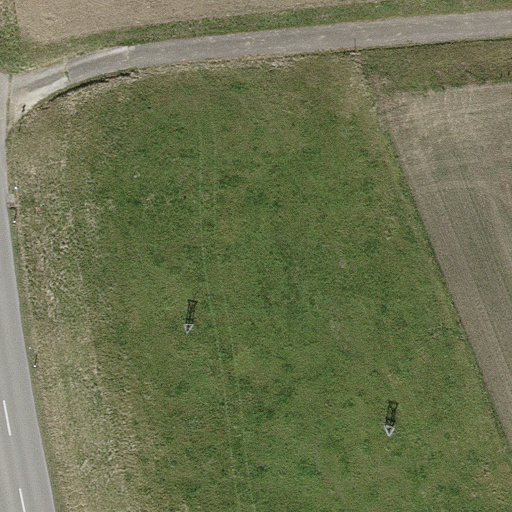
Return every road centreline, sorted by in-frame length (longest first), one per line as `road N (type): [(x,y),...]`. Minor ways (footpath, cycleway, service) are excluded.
road 1 (track): [(0,102),(85,65),(511,28)]
road 2 (tertiary): [(0,366),(27,511)]
